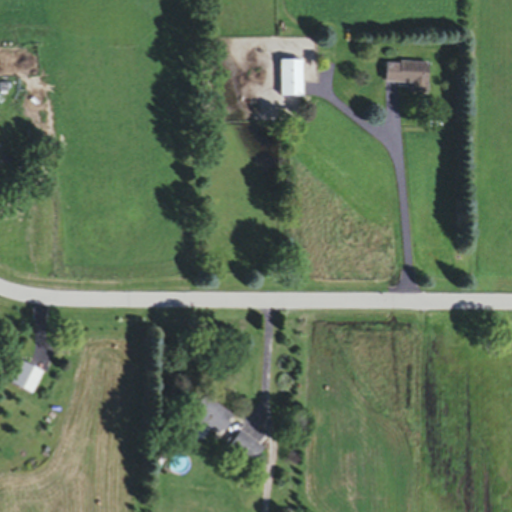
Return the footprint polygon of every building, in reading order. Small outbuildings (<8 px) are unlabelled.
[(299,62),(276,62),(276,99),(299,99),(299,62)] [(381,65),(381,85),(408,85),(408,96),(427,96),(427,65),(381,65)] [(5,388),(27,397),(36,374),(14,365),(5,388)] [(196,426),(213,438),(226,419),(196,397),(174,427),(188,437),(196,426)] [(226,447),(246,467),(259,453),(239,433),(226,447)]
